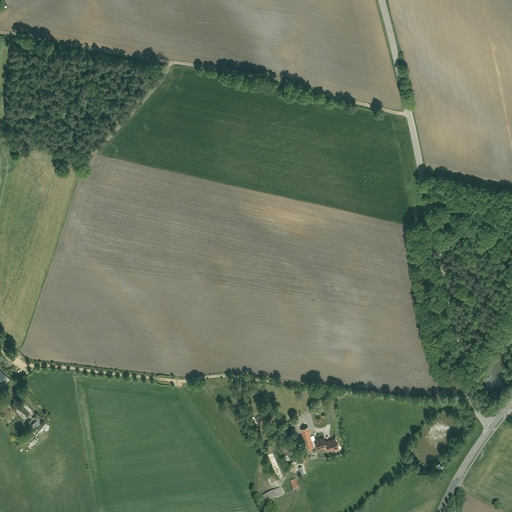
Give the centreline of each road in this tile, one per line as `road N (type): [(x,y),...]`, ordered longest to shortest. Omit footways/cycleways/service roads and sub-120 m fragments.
road 1 (residential): [(492,426),(472,396),(380,0)]
road 2 (track): [(344,393),(241,376),(176,381),(29,366),(0,348)]
road 3 (track): [(472,396),(406,401),(344,393)]
